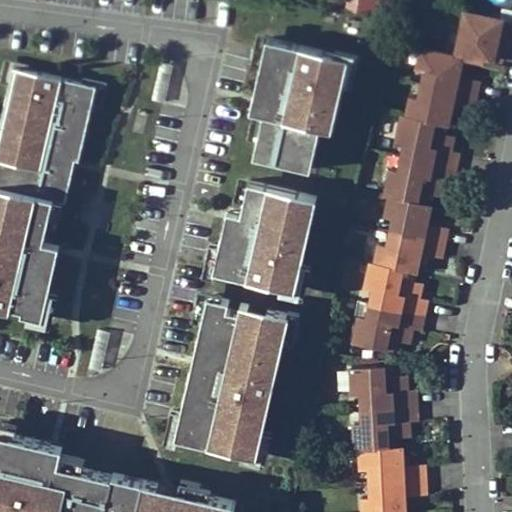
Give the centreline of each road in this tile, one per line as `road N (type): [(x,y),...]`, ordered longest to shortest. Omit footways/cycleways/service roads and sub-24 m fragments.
road 1 (residential): [(0,11),(179,41),(198,71),(132,374),(91,389),(0,369)]
road 2 (residential): [(511,162),(477,356),(482,511)]
